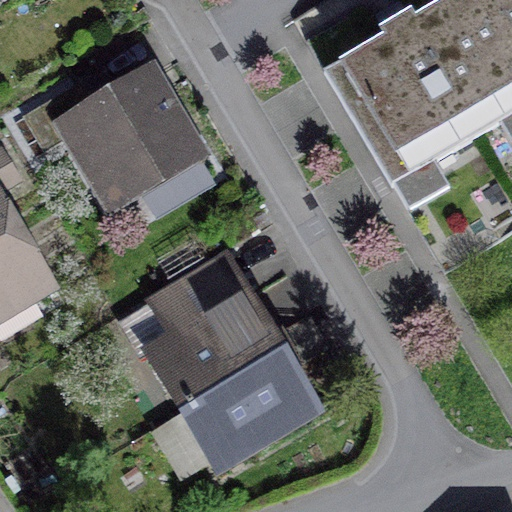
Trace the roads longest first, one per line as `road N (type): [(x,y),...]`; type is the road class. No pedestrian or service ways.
road 1 (residential): [(454,474),(169,0)]
road 2 (residential): [(337,511),(454,474)]
